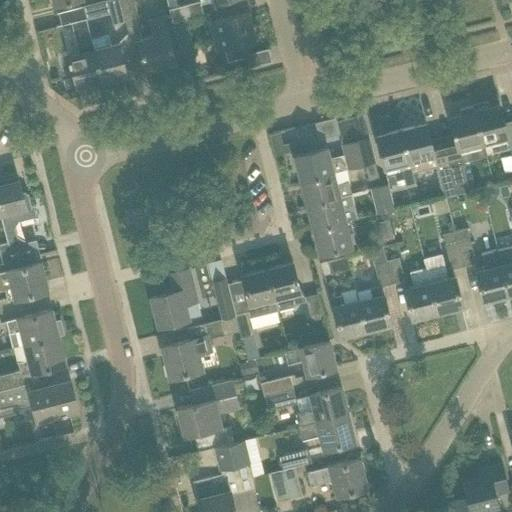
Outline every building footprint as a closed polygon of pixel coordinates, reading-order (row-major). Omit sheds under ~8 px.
[(107,0),(113,24),(124,22),(125,21),(119,0),(107,0)] [(119,0),(125,21),(124,22),(127,34),(142,30),(134,0),(119,0)] [(199,1),(169,8),(172,23),(187,20),(202,16),(200,4),(199,1)] [(101,80),(91,39),(85,19),(86,19),(83,6),(58,13),(61,25),(71,23),(79,54),(69,56),(70,60),(68,60),(69,66),(71,65),(76,86),(101,80)] [(248,12),(209,22),(217,51),(225,49),(228,61),(246,57),(246,59),(248,58),(244,44),(256,41),(248,12)] [(139,43),(146,69),(175,62),(170,42),(164,17),(150,21),(154,39),(139,43)] [(187,20),(172,23),(181,60),(195,57),(190,37),(187,20)] [(108,35),(91,39),(101,80),(126,74),(121,54),(118,44),(111,46),(108,35)] [(473,104),(482,143),(507,137),(499,104),(488,107),(486,101),(473,104)] [(441,136),(447,163),(459,160),(457,150),(482,143),(473,104),(459,108),(460,114),(449,116),(453,133),(441,136)] [(400,129),(411,172),(436,166),(447,163),(441,136),(429,139),(425,123),(400,129)] [(411,172),(400,129),(376,135),(384,169),(398,165),(401,175),(411,172)] [(354,141),(361,165),(364,164),(374,162),(368,137),(354,141)] [(333,172),(361,165),(354,141),(342,144),(345,155),(330,159),(327,147),(294,156),(300,180),(333,172)] [(283,145),(273,147),(275,155),(285,152),(283,145)] [(378,177),(374,162),(364,164),(368,179),(378,177)] [(460,164),(448,167),(455,194),(467,191),(460,164)] [(455,194),(448,167),(437,170),(443,197),(455,194)] [(325,200),(339,197),(339,196),(351,193),(348,182),(336,185),(333,172),(300,180),(306,205),(325,200)] [(33,215),(28,193),(22,194),(18,180),(16,181),(15,178),(4,181),(5,183),(0,184),(0,212),(1,215),(0,215),(4,230),(7,243),(8,242),(12,261),(30,256),(26,240),(17,236),(14,224),(16,219),(33,215)] [(387,183),(369,188),(376,213),(394,209),(387,183)] [(339,197),(325,200),(306,205),(312,229),(345,221),(339,197)] [(511,219),(511,244),(496,249),(508,295),(511,293),(511,216),(511,217),(511,219)] [(379,222),(383,238),(391,236),(388,220),(379,222)] [(345,221),(312,229),(318,254),(351,246),(345,221)] [(455,230),(463,265),(475,262),(466,228),(455,230)] [(450,268),(463,265),(455,230),(442,234),(445,245),(450,268)] [(0,244),(0,261),(1,264),(12,261),(8,242),(7,243),(0,244)] [(385,259),(382,246),(370,249),(373,262),(379,285),(391,282),(390,280),(385,259)] [(508,295),(496,249),(480,253),(483,266),(475,269),(483,301),(508,295)] [(327,261),(330,273),(349,268),(346,255),(327,261)] [(385,259),(390,280),(391,282),(403,279),(398,256),(385,259)] [(0,272),(0,290),(5,290),(8,300),(46,291),(39,262),(20,267),(9,270),(0,272)] [(292,262),(267,268),(277,310),(294,306),(294,304),(305,301),(310,320),(322,317),(316,294),(304,297),(300,292),(292,262)] [(425,267),(437,312),(462,306),(454,276),(445,278),(441,263),(425,267)] [(404,288),(412,319),(437,312),(425,267),(409,271),(413,286),(404,288)] [(175,291),(151,297),(158,326),(188,318),(184,304),(197,301),(194,286),(189,268),(171,272),(175,291)] [(267,268),(242,274),(243,279),(246,291),(252,316),(277,310),(267,268)] [(235,315),(227,283),(226,278),(212,282),(221,319),(235,315)] [(369,288),(356,292),(365,330),(390,324),(381,285),(369,288)] [(365,330),(356,292),(331,298),(340,337),(365,330)] [(13,347),(58,336),(57,335),(63,333),(60,320),(54,321),(51,309),(6,320),(13,347)] [(248,312),(235,315),(238,331),(240,338),(253,334),(252,330),(249,317),(248,312)] [(235,315),(221,319),(208,322),(212,338),(238,331),(235,315)] [(162,346),(170,377),(201,369),(197,353),(210,350),(207,335),(162,346)] [(58,336),(13,347),(17,362),(18,362),(21,374),(64,363),(58,336)] [(329,340),(309,344),(284,351),(288,364),(302,360),(305,375),(316,372),(336,368),(329,340)] [(254,360),(239,364),(243,376),(257,372),(254,360)] [(15,371),(0,374),(0,389),(19,385),(15,371)] [(260,382),(263,395),(293,388),(290,375),(260,382)] [(231,379),(197,388),(201,401),(177,408),(184,437),(221,428),(217,414),(239,409),(231,379)] [(19,385),(0,389),(0,415),(21,411),(20,407),(33,404),(37,420),(52,417),(57,435),(74,431),(69,412),(76,410),(69,380),(39,388),(37,380),(19,385)] [(295,413),(299,426),(347,414),(340,387),(321,391),(310,394),(313,408),(295,413)] [(293,388),(263,395),(266,409),(296,402),(293,388)] [(347,414),(299,426),(302,439),(319,434),(323,449),(354,441),(347,414)] [(248,462),(242,439),(213,446),(219,470),(248,462)] [(311,462),(308,448),(278,456),(281,469),(294,466),(311,462)] [(333,480),(337,495),(366,488),(359,459),(306,472),(310,486),(333,480)] [(474,511),(499,506),(496,494),(509,490),(502,463),(476,469),(478,477),(461,481),(468,511),(474,511)] [(269,472),(276,501),(301,495),(294,466),(281,469),(269,472)] [(234,511),(225,472),(193,480),(198,498),(201,511),(234,511)]
